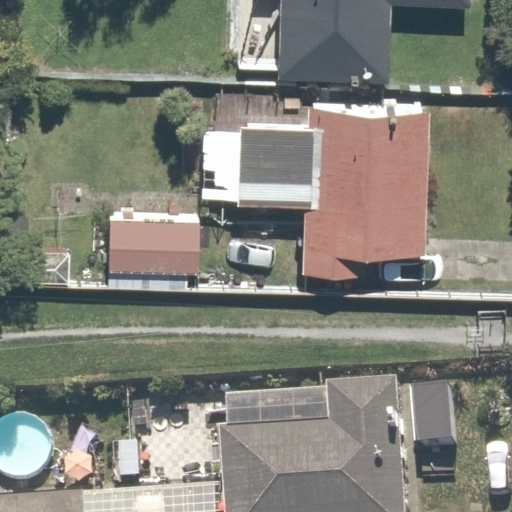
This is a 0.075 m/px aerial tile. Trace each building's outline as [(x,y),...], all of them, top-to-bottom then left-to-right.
[(278,0),(277,76),(394,78),(394,0),(278,0)] [(433,247),(433,106),(315,105),(314,265),(367,266),(367,247),(433,247)] [(198,204),(92,203),(91,260),(197,261),(198,204)] [(418,511),(411,391),(337,396),(340,430),(229,437),(233,511),(418,511)] [(155,511),(154,485),(79,489),(0,493),(0,511),(155,511)]
